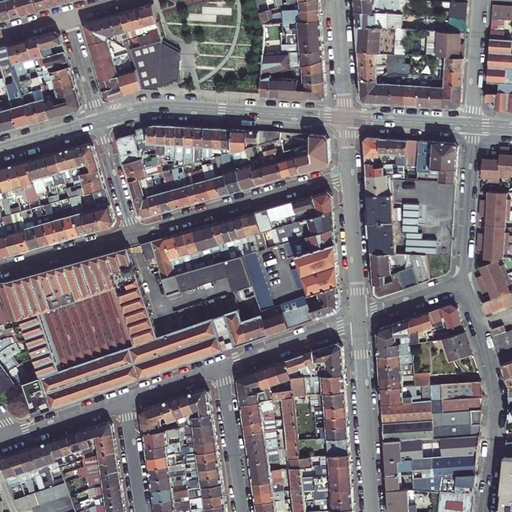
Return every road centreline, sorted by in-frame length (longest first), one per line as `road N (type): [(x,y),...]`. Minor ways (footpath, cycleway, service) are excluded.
road 1 (residential): [(99,121),(152,107),(344,118)]
road 2 (residential): [(486,511),(497,396),(464,281)]
road 3 (residential): [(348,171),(134,233)]
road 4 (residential): [(359,319),(372,511)]
road 5 (residential): [(464,281),(473,125)]
road 6 (residential): [(348,171),(359,319)]
road 7 (residential): [(243,511),(221,366)]
road 8 (residential): [(221,366),(359,319)]
road 9 (residential): [(134,233),(0,272)]
road 10 (residential): [(344,118),(473,125)]
road 11 (residential): [(473,125),(479,0)]
